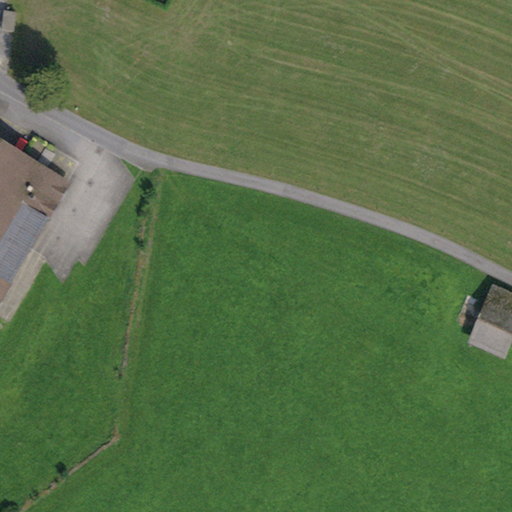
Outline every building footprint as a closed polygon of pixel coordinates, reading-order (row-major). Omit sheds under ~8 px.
[(24,1),(19,57),(66,61),(71,5),(24,1)] [(4,12),(2,31),(13,32),(16,14),(4,12)] [(22,160),(57,180),(66,185),(79,163),(35,137),(22,160)] [(37,215),(57,180),(22,160),(0,146),(0,298),(46,220),(41,217),(37,215)] [(41,217),(46,220),(66,185),(57,180),(37,215),(41,217)] [(511,296),(497,290),(474,343),(504,356),(511,337),(511,296)]
